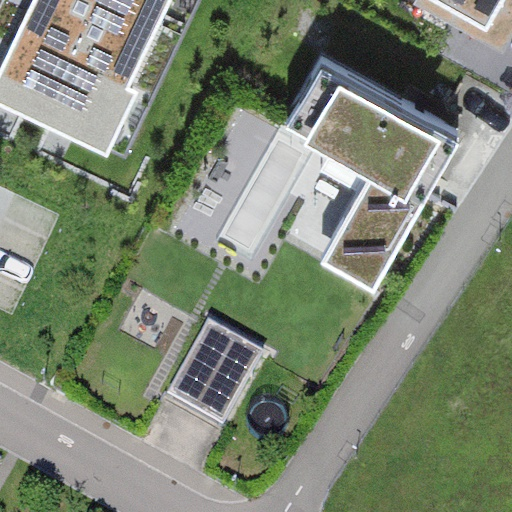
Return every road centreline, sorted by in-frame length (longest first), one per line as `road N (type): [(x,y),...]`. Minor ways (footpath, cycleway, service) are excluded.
road 1 (residential): [(287,511),(511,171)]
road 2 (residential): [(0,408),(189,511)]
